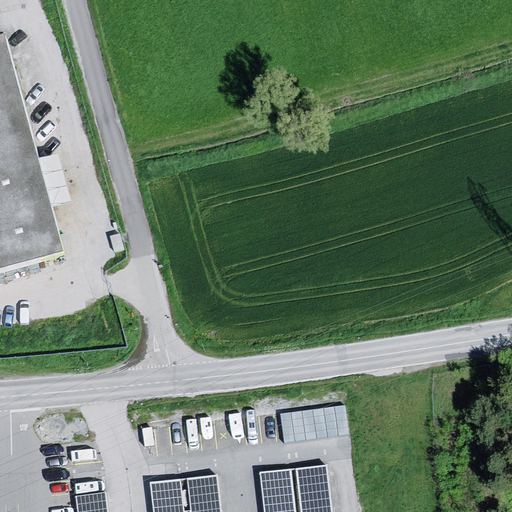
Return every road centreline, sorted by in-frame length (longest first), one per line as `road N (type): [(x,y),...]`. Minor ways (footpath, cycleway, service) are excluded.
road 1 (unclassified): [(170,381),(73,0)]
road 2 (tertiary): [(170,381),(511,334)]
road 3 (unknown): [(121,480),(336,442)]
road 4 (tertiary): [(0,396),(170,381)]
